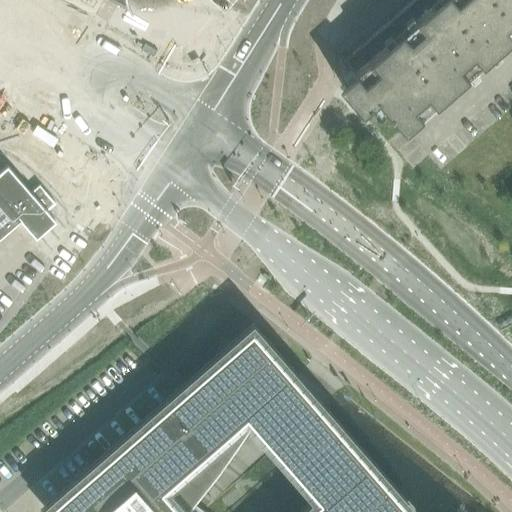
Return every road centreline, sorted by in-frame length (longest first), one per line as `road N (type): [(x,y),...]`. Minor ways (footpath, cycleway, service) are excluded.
road 1 (secondary): [(187,178),(511,445)]
road 2 (secondary): [(511,377),(352,237),(215,132)]
road 3 (secondary): [(198,120),(0,1)]
road 4 (secondary): [(0,56),(169,166)]
road 5 (unclassified): [(169,166),(82,297)]
